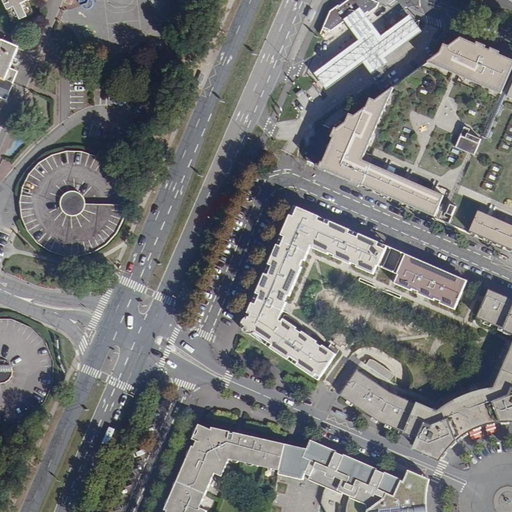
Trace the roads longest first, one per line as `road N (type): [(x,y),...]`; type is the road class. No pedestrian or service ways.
road 1 (residential): [(511,276),(279,180),(259,203),(193,354)]
road 2 (secondary): [(153,321),(295,0)]
road 3 (secondary): [(252,0),(116,307)]
road 4 (residential): [(486,480),(441,468),(193,354)]
road 5 (residential): [(198,373),(477,494)]
road 6 (secondary): [(70,511),(141,347)]
road 7 (secondary): [(90,366),(27,511)]
road 8 (residential): [(198,373),(182,384),(127,511)]
road 9 (residential): [(64,126),(62,70),(42,42),(60,0)]
